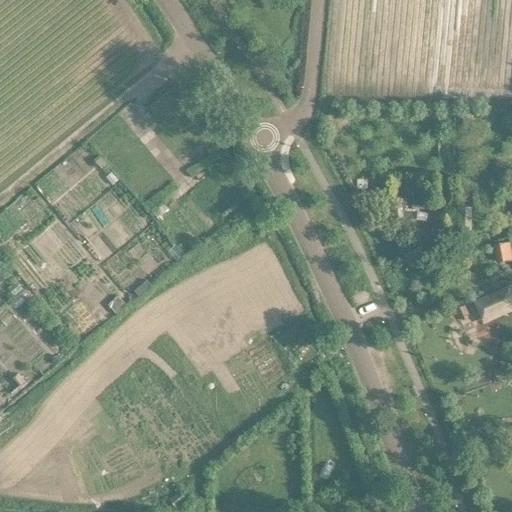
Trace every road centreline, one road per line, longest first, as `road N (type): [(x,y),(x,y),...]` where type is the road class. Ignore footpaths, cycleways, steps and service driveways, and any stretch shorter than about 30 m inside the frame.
road 1 (unclassified): [(415,511),(370,382),(257,144)]
road 2 (track): [(195,45),(0,199)]
road 3 (unclassified): [(257,144),(162,0)]
road 4 (unclassified): [(319,0),(308,101),(257,144)]
